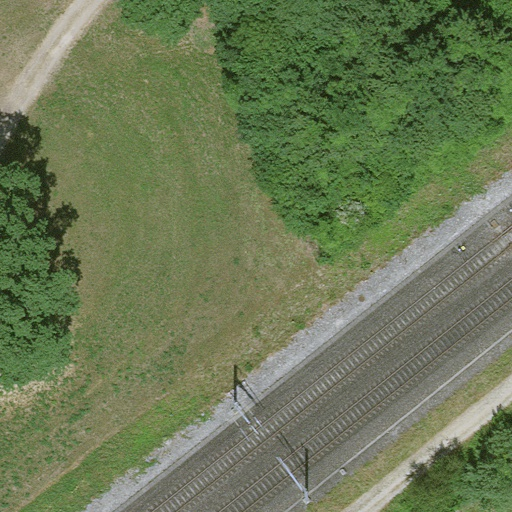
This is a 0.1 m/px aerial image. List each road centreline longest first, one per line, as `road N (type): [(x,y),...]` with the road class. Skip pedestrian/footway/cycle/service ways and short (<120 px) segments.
road 1 (track): [(511,389),(360,511)]
road 2 (track): [(0,133),(100,0)]
